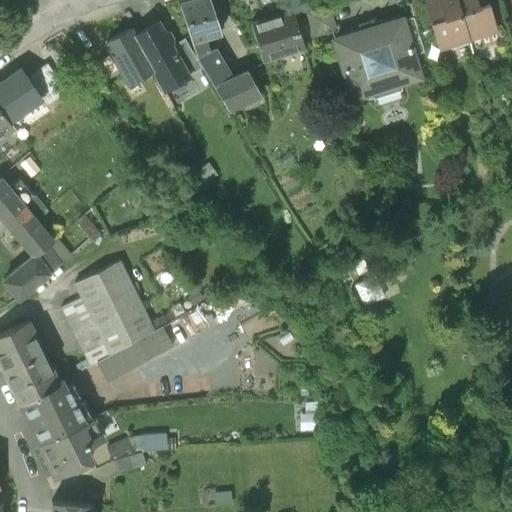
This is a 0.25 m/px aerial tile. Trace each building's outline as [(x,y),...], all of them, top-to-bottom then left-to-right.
[(209,0),(181,0),(178,1),(195,54),(228,107),(241,101),(259,92),(244,68),(230,75),(213,45),(207,48),(203,34),(219,30),(209,0)] [(417,30),(431,25),(423,1),(425,0),(407,0),(412,14),(417,30)] [(437,47),(467,37),(455,0),(425,0),(423,1),(431,25),(437,47)] [(455,0),(467,37),(479,34),(496,29),(491,14),(488,2),(486,0),(455,0)] [(488,2),(491,14),(499,12),(495,0),(488,2)] [(333,26),(326,5),(305,11),(311,33),(333,26)] [(303,46),(292,8),(250,21),(262,58),(303,46)] [(412,14),(401,18),(411,53),(422,49),(417,30),(412,14)] [(418,74),(411,53),(401,18),(400,17),(333,37),(350,95),(418,74)] [(149,26),(133,34),(164,89),(188,75),(171,46),(170,44),(172,38),(168,32),(163,31),(162,29),(149,26)] [(164,89),(133,34),(129,27),(104,41),(111,53),(120,69),(128,83),(152,70),(163,89),(164,89)] [(499,41),(496,29),(479,34),(482,46),(499,41)] [(171,46),(188,75),(201,68),(184,38),(171,46)] [(106,77),(120,69),(111,53),(97,60),(106,77)] [(45,63),(26,76),(41,97),(40,98),(45,107),(66,92),(45,63)] [(0,109),(8,120),(40,98),(41,97),(26,76),(20,68),(0,81),(0,109)] [(263,100),(259,92),(241,101),(245,109),(263,100)] [(0,109),(0,143),(6,139),(7,134),(5,131),(12,126),(8,120),(0,109)] [(206,164),(195,171),(203,183),(214,176),(206,164)] [(0,216),(32,254),(34,256),(46,246),(52,240),(35,220),(47,211),(19,176),(7,186),(0,178),(0,216)] [(92,206),(77,220),(91,241),(104,231),(93,217),(98,212),(92,206)] [(158,220),(149,224),(156,237),(165,232),(158,220)] [(46,246),(60,262),(70,253),(56,237),(52,240),(46,246)] [(60,262),(46,246),(34,256),(32,254),(3,279),(18,297),(60,262)] [(90,365),(96,361),(162,325),(167,322),(163,315),(149,322),(118,260),(74,282),(81,296),(60,306),(90,365)] [(356,308),(383,296),(372,273),(346,285),(356,308)] [(203,300),(196,291),(186,299),(193,308),(203,300)] [(0,332),(0,365),(19,404),(58,382),(26,320),(0,332)] [(172,342),(162,325),(96,361),(106,378),(172,342)] [(63,380),(58,382),(19,404),(38,443),(85,420),(74,397),(73,397),(63,380)] [(317,403),(304,404),(305,414),(298,414),(299,430),(318,430),(317,403)] [(92,417),(85,420),(38,443),(54,475),(90,458),(83,445),(102,436),(92,417)] [(106,447),(113,460),(131,451),(141,451),(174,448),(174,439),(165,439),(165,435),(126,437),(106,447)] [(145,463),(141,451),(113,460),(117,472),(145,463)] [(230,492),(215,493),(216,505),(231,504),(230,492)] [(52,502),(51,511),(91,511),(92,505),(52,502)]
